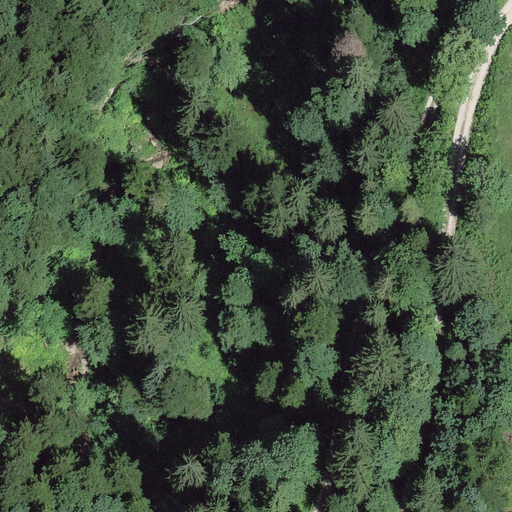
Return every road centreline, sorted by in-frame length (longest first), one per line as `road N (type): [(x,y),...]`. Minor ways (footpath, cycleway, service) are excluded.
road 1 (track): [(474,0),(352,340),(324,511)]
road 2 (track): [(511,6),(481,66),(463,130),(411,511)]
